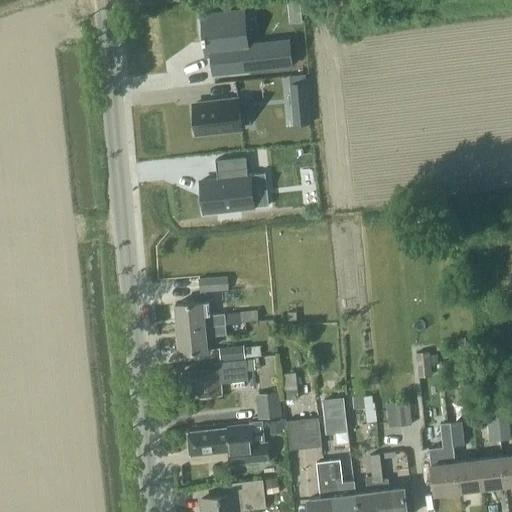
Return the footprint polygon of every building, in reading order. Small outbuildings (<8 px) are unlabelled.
[(204,56),(210,56),(212,74),(290,66),(287,40),(248,44),(244,10),(200,15),(204,56)] [(238,100),(192,105),(195,133),(241,128),(238,100)] [(245,157),(215,160),(216,172),(218,172),(219,178),(201,180),(204,212),(252,207),(249,175),(247,175),(245,157)] [(228,290),(227,276),(198,278),(199,292),(228,290)] [(224,324),(223,314),(209,315),(209,320),(204,321),(202,302),(174,305),(177,329),(224,324)] [(232,333),(231,324),(224,324),(177,329),(179,352),(207,350),(205,331),(210,330),(211,335),(232,333)] [(457,339),(459,349),(466,348),(465,338),(457,339)] [(243,347),(243,345),(219,348),(220,361),(245,359),(245,357),(261,355),(261,356),(277,354),(276,347),(267,348),(267,347),(260,347),(260,346),(243,347)] [(418,377),(431,376),(429,352),(415,353),(418,377)] [(220,383),(247,381),(245,360),(214,364),(214,370),(181,373),(184,399),(221,395),(220,383)] [(285,399),(298,398),(296,371),(283,373),(285,399)] [(282,416),(279,392),(255,394),(258,419),(282,416)] [(343,395),(324,397),(326,416),(345,414),(343,395)] [(372,395),(363,396),(363,395),(352,396),(353,408),(364,407),(366,422),(376,421),(374,402),(372,402),(372,395)] [(412,425),(409,400),(385,403),(388,427),(412,425)] [(292,443),(323,441),(321,413),(291,414),(292,443)] [(501,440),(498,416),(487,418),(489,441),(501,440)] [(511,441),(511,438),(509,417),(499,418),(502,443),(511,441)] [(269,421),(270,434),(283,433),(282,420),(269,421)] [(453,446),(464,444),(461,422),(450,423),(453,446)] [(458,491),(455,461),(453,446),(450,423),(441,425),(445,462),(430,464),(434,493),(458,491)] [(187,432),(189,455),(235,450),(237,464),(268,461),(267,443),(251,444),(249,424),(226,427),(226,428),(187,432)] [(370,454),(371,466),(376,465),(377,469),(381,469),(379,453),(370,454)] [(511,454),(502,456),(505,485),(511,484),(511,454)] [(502,456),(478,458),(482,488),(505,485),(502,456)] [(458,491),(482,488),(478,458),(455,461),(458,491)] [(334,474),(335,485),(330,486),(333,511),(357,511),(355,493),(344,495),(339,459),(323,461),(324,471),(328,470),(329,474),(334,474)] [(333,511),(330,486),(335,485),(334,474),(329,474),(328,470),(324,471),(323,461),(316,462),(320,498),(308,499),(309,511),(333,511)] [(383,480),(383,479),(381,469),(377,469),(376,465),(371,466),(373,477),(366,478),(368,492),(355,493),(357,511),(381,511),(377,480),(383,480)] [(238,511),(238,510),(265,507),(262,479),(229,483),(231,495),(200,499),(202,511),(238,511)] [(405,511),(403,488),(389,489),(388,479),(383,479),(383,480),(377,480),(381,511),(405,511)]
